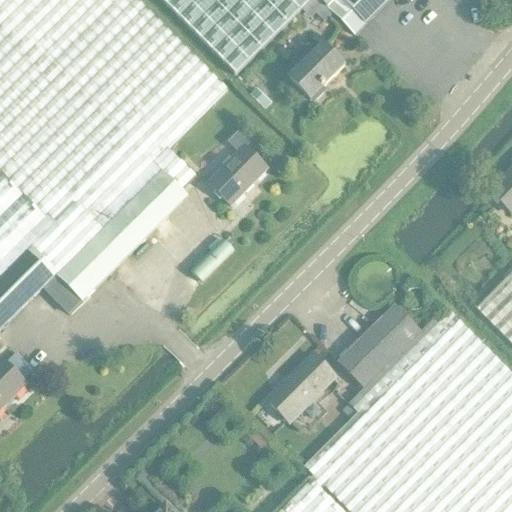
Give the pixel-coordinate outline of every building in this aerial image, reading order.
[(0,0),(0,332),(55,278),(81,304),(185,200),(180,194),(194,179),(167,151),(226,92),(134,0),(0,0)] [(158,0),(235,77),(313,0),(317,0),(328,11),(338,1),(363,26),(364,27),(368,23),(384,7),(391,0),(158,0)] [(352,37),(363,26),(338,1),(326,12),(352,37)] [(322,48),(314,57),(310,53),(295,68),(298,72),(289,81),(315,106),(327,94),(324,91),(344,70),(322,48)] [(272,106),(256,91),(250,97),(265,112),(272,106)] [(237,155),(206,186),(229,209),(266,172),(245,151),(251,146),(239,134),(227,145),(237,155)] [(511,216),(511,172),(490,195),(511,217),(511,216)] [(511,275),(476,312),(511,348),(511,275)] [(511,511),(511,378),(445,311),(418,336),(392,310),(337,366),(363,392),(348,408),(357,417),(351,422),(303,471),(344,511),(511,511)] [(16,356),(4,367),(21,384),(33,372),(16,356)] [(312,358),(266,404),(289,427),(335,381),(312,358)] [(0,362),(0,411),(24,387),(21,384),(4,367),(0,362)] [(348,408),(342,414),(351,422),(357,417),(348,408)] [(257,432),(248,441),(262,454),(271,445),(257,432)] [(338,511),(311,485),(283,511),(338,511)]
